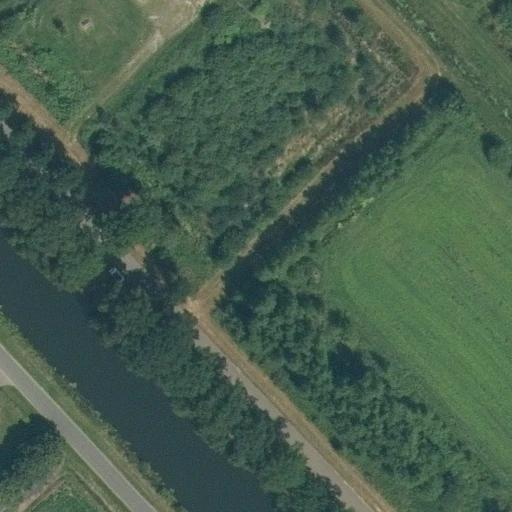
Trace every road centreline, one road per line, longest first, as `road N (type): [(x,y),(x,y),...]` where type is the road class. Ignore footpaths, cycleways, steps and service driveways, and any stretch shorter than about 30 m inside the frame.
road 1 (unclassified): [(360,511),(0,132)]
road 2 (unclassified): [(146,511),(0,356)]
